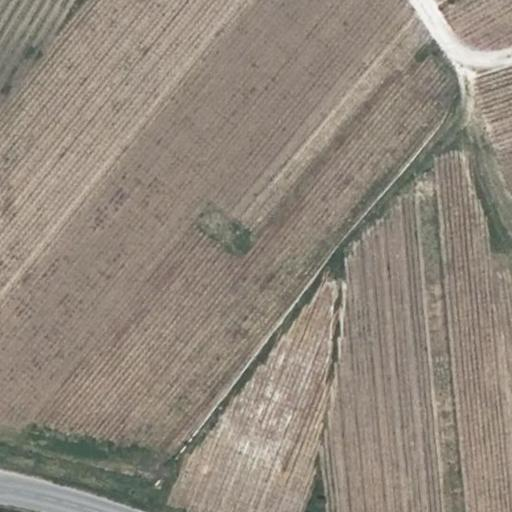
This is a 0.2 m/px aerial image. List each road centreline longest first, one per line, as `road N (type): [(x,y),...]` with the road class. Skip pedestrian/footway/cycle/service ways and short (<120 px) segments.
road 1 (track): [(0,438),(157,471),(449,117)]
road 2 (track): [(424,0),(466,62),(511,42)]
